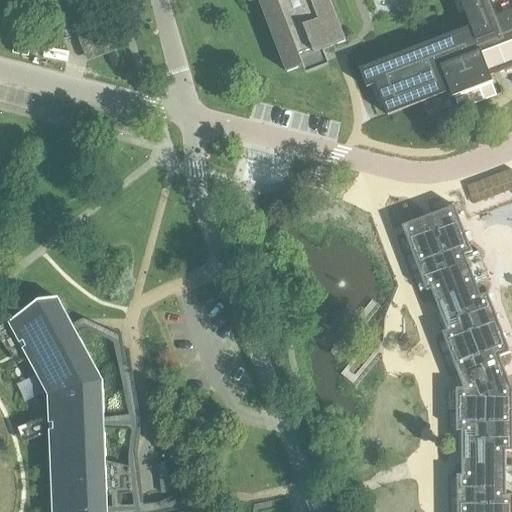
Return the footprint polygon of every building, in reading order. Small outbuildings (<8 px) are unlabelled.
[(258,0),(286,73),(303,66),(305,71),(306,72),(328,64),(329,63),(328,62),(323,50),(347,41),(330,0),(258,0)] [(511,0),(460,0),(470,27),(360,68),(367,87),(377,83),(389,113),(451,90),(453,97),(493,82),(490,75),(497,72),(507,68),(511,66),(511,0)] [(88,62),(117,50),(105,20),(76,31),(88,62)] [(471,197),(511,181),(511,170),(511,169),(467,186),(471,197)] [(455,206),(402,226),(427,292),(431,290),(438,309),(447,331),(442,333),(463,389),(456,389),(457,432),(461,432),(462,476),(457,476),(457,511),(511,511),(511,465),(506,465),(506,452),(511,451),(511,388),(500,357),(510,353),(488,293),(481,296),(476,284),(476,283),(483,281),(473,255),(479,253),(478,250),(473,253),(455,206)] [(101,381),(74,330),(72,326),(58,299),(9,324),(21,346),(24,350),(48,396),(49,402),(50,434),(50,436),(53,511),(107,511),(106,493),(105,465),(103,422),(103,416),(101,381)]
